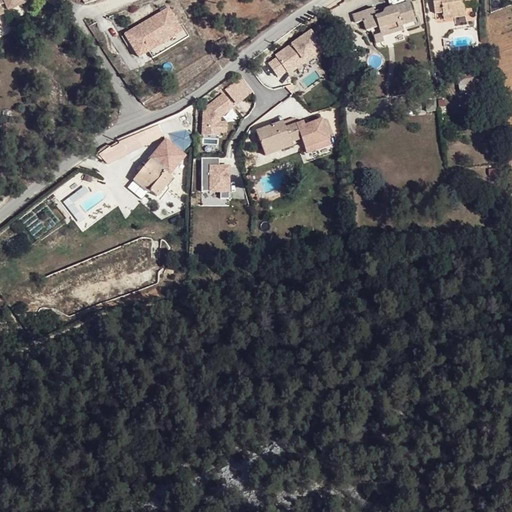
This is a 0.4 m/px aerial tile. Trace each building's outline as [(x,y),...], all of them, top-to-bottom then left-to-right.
[(0,0),(0,17),(5,16),(1,8),(9,5),(12,11),(27,5),(24,0),(0,0)] [(434,0),(436,16),(444,15),(466,12),(465,4),(477,3),(476,0),(434,0)] [(172,2),(135,26),(140,31),(134,36),(145,53),(155,46),(158,52),(193,30),(186,17),(184,20),(172,2)] [(412,4),(386,12),(388,16),(379,19),(378,14),(377,10),(356,16),(360,26),(366,24),(370,33),(383,29),(384,35),(386,38),(404,32),(402,27),(418,22),(412,4)] [(466,12),(444,15),(445,22),(467,19),(466,12)] [(135,26),(129,30),(134,36),(140,31),(135,26)] [(275,56),(277,59),(268,65),(277,77),(286,72),(303,61),(305,64),(324,50),(321,47),(314,36),(310,31),(275,56)] [(386,38),(384,35),(369,40),(373,48),(406,38),(404,32),(386,38)] [(303,61),(286,72),(288,75),(305,64),(303,61)] [(459,88),(475,85),(474,73),(457,76),(459,88)] [(233,110),(224,97),(203,110),(202,136),(218,137),(218,133),(219,123),(219,120),(233,110)] [(256,133),(263,152),(290,142),(291,145),(301,141),(304,149),(329,140),(322,121),(305,127),(303,123),(286,129),(283,123),(256,133)] [(227,124),(219,123),(218,133),(226,133),(227,124)] [(133,148),(150,141),(145,130),(129,137),(133,148)] [(170,138),(151,161),(170,177),(190,154),(170,138)] [(290,142),(263,152),(266,159),(294,148),(291,145),(290,142)] [(154,189),(149,194),(157,200),(174,180),(170,177),(151,161),(139,176),(154,189)] [(226,201),(226,195),(226,169),(218,169),(218,161),(200,161),(200,195),(218,195),(218,201),(226,201)] [(134,181),(149,194),(154,189),(139,176),(134,181)] [(116,256),(112,247),(98,253),(102,262),(116,256)]
